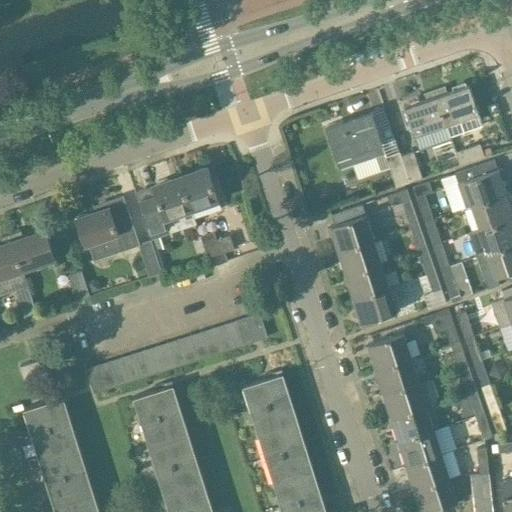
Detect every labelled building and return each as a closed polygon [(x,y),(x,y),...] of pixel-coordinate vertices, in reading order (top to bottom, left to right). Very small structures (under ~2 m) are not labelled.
[(444,85),(435,89),(447,124),(479,113),(468,84),(446,92),(444,85)] [(411,123),(416,135),(447,124),(435,89),(425,92),(427,98),(406,106),(407,110),(403,111),(408,124),(411,123)] [(340,167),(385,152),(382,143),(371,110),(326,125),(337,158),(340,167)] [(455,151),(459,164),(484,155),(480,142),(455,151)] [(401,154),(399,150),(409,181),(422,176),(413,149),(401,154)] [(385,155),(396,185),(409,181),(399,150),(385,155)] [(471,205),(506,193),(498,169),(488,172),(485,162),(454,172),(461,191),(466,190),(471,205)] [(208,166),(181,175),(192,207),(191,207),(194,217),(195,217),(205,213),(221,207),(211,177),(208,166)] [(147,199),(139,202),(149,232),(157,229),(168,225),(165,215),(191,207),(192,207),(181,175),(154,184),(155,185),(158,196),(147,199)] [(422,183),(412,186),(424,220),(434,217),(426,193),(432,191),(428,181),(422,183)] [(397,192),(409,226),(419,223),(407,188),(397,192)] [(511,209),(506,193),(471,205),(479,229),(511,217),(511,209)] [(139,243),(140,243),(123,195),(106,201),(108,206),(76,217),(85,244),(88,243),(94,260),(123,250),(139,244),(139,243)] [(338,249),(374,237),(366,212),(364,213),(361,203),(337,210),(340,220),(330,224),(338,249)] [(424,220),(432,245),(442,241),(434,217),(424,220)] [(511,242),(511,217),(479,229),(487,252),(511,242)] [(409,226),(418,250),(427,247),(419,223),(409,226)] [(21,230),(11,234),(23,269),(55,258),(45,229),(23,237),(21,230)] [(200,235),(207,256),(234,247),(230,233),(217,238),(214,230),(200,235)] [(0,293),(15,289),(24,315),(37,311),(23,269),(11,234),(0,237),(2,244),(0,244),(0,293)] [(155,249),(164,246),(160,236),(151,239),(155,249)] [(374,237),(338,249),(345,273),(381,262),(374,237)] [(145,241),(140,243),(139,243),(139,244),(144,260),(149,275),(149,276),(150,275),(161,271),(162,271),(155,249),(151,239),(145,241)] [(432,245),(440,267),(450,264),(442,241),(432,245)] [(495,276),(511,270),(511,242),(487,252),(495,276)] [(427,247),(418,250),(426,274),(436,271),(427,247)] [(345,273),(353,297),(389,285),(381,262),(345,273)] [(449,292),(458,289),(450,264),(440,267),(449,292)] [(77,298),(90,294),(82,269),(68,273),(77,298)] [(444,294),(436,271),(426,274),(435,297),(444,294)] [(361,321),(397,310),(389,285),(353,297),(361,321)] [(511,294),(503,297),(511,321),(511,320),(511,294)] [(456,313),(464,337),(473,334),(465,309),(456,313)] [(260,311),(237,318),(244,343),(268,335),(260,311)] [(441,318),(450,343),(460,340),(451,314),(441,318)] [(237,318),(225,322),(233,346),(244,343),(237,318)] [(225,322),(214,326),(221,350),(233,346),(225,322)] [(214,326),(202,330),(210,354),(221,350),(214,326)] [(202,330),(190,333),(198,358),(210,354),(202,330)] [(368,342),(376,366),(411,355),(403,331),(368,342)] [(190,333),(179,337),(187,361),(198,358),(190,333)] [(464,337),(473,362),(482,358),(473,334),(464,337)] [(179,337),(167,341),(175,365),(187,361),(179,337)] [(460,340),(450,343),(458,367),(468,364),(460,340)] [(167,341),(156,344),(163,369),(175,365),(167,341)] [(156,344),(144,348),(152,372),(163,369),(156,344)] [(144,348),(133,352),(140,376),(152,372),(144,348)] [(133,352),(121,356),(129,380),(140,376),(133,352)] [(383,391),(418,380),(411,355),(376,366),(383,391)] [(121,356),(109,359),(117,384),(129,380),(121,356)] [(44,370),(40,357),(20,364),(24,377),(44,370)] [(473,362),(481,385),(490,382),(482,358),(473,362)] [(109,359),(98,363),(106,387),(117,384),(109,359)] [(94,391),(106,387),(98,363),(86,367),(94,391)] [(468,364),(458,367),(467,391),(476,387),(468,364)] [(243,383),(251,408),(283,511),(322,511),(279,372),(243,383)] [(383,391),(391,415),(426,404),(418,380),(383,391)] [(490,382),(481,385),(489,409),(498,405),(490,382)] [(133,395),(163,492),(169,511),(209,511),(169,384),(133,395)] [(476,387),(467,391),(475,415),(484,412),(476,387)] [(96,511),(60,396),(24,408),(56,511),(96,511)] [(391,415),(399,439),(434,428),(426,404),(391,415)] [(497,433),(507,430),(498,405),(489,409),(497,433)] [(483,438),(492,435),(484,412),(475,415),(483,438)] [(441,451),(434,428),(399,439),(406,462),(441,451)] [(511,440),(497,442),(498,452),(511,450),(511,440)] [(476,446),(479,472),(489,471),(486,445),(476,446)] [(441,451),(406,462),(414,487),(449,476),(441,451)] [(489,471),(479,472),(481,488),(482,498),(485,497),(492,497),(489,471)] [(422,511),(457,500),(449,476),(414,487),(422,511)] [(511,511),(511,478),(500,480),(503,511),(511,511)]
